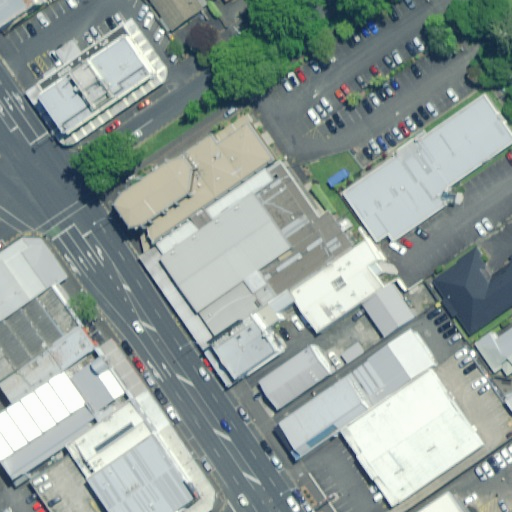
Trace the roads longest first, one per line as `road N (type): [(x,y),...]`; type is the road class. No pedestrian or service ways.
road 1 (secondary): [(52,190),(267,502)]
road 2 (residential): [(327,0),(52,190)]
